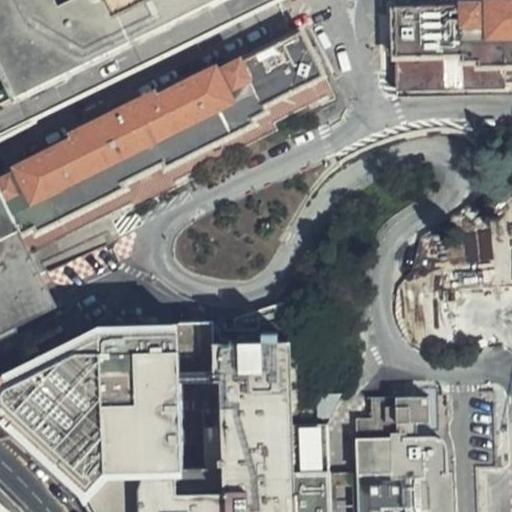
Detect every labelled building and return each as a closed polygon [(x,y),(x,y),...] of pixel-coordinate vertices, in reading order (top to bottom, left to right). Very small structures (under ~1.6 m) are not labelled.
[(0,0),(0,38),(11,61),(0,65),(0,68),(13,96),(140,33),(209,0),(0,0)] [(511,0),(504,0),(485,1),(485,6),(392,8),(394,90),(499,87),(499,82),(511,81),(511,0)] [(293,92),(322,77),(299,32),(231,66),(210,77),(207,72),(159,96),(154,100),(151,95),(104,120),(67,138),(69,143),(31,163),(12,172),(14,175),(0,182),(0,327),(26,315),(48,304),(31,271),(26,263),(14,239),(29,231),(33,235),(79,212),(116,194),(121,191),(119,185),(159,165),(162,169),(229,136),(253,125),(250,120),(264,112),(262,107),(293,92)] [(331,95),(322,77),(293,92),(262,107),(264,112),(250,120),(253,125),(229,136),(162,169),(159,165),(119,185),(121,191),(116,194),(79,212),(33,235),(29,231),(14,239),(26,263),(92,229),(198,175),(279,133),(275,124),(331,95)] [(326,511),(324,424),(293,424),(289,307),(273,317),(217,319),(218,334),(103,332),(0,379),(0,419),(82,493),(91,511),(326,511)] [(217,316),(217,319),(273,317),(272,311),(268,307),(231,316),(217,316)] [(495,457),(491,396),(472,397),(477,477),(496,476),(495,457)] [(392,432),(419,431),(423,431),(423,415),(417,416),(417,408),(375,408),(376,427),(358,428),(360,483),(360,511),(450,511),(448,454),(448,452),(446,450),(444,447),(441,446),(433,446),(419,447),(392,447),(392,432)] [(419,447),(419,431),(392,432),(392,447),(419,447)] [(360,511),(360,483),(341,483),(332,483),(332,511),(360,511)] [(0,485),(0,511),(24,511),(11,496),(0,485)]
